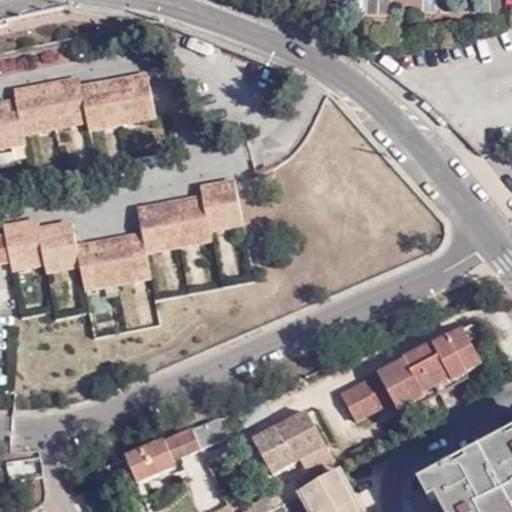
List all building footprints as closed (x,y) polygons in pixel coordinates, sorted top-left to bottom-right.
[(90,129),(156,117),(148,75),(132,77),(133,87),(99,94),(97,85),(64,91),(63,82),(47,85),(49,94),(31,97),(29,89),(15,91),(17,101),(2,103),(4,113),(0,113),(0,147),(25,142),(24,135),(89,122),(90,129)] [(243,225),(236,184),(219,186),(221,196),(189,202),(190,212),(156,218),(155,209),(139,211),(145,246),(126,248),(125,239),(94,244),(96,255),(79,258),(74,234),(55,237),(54,229),(40,231),(39,223),(23,225),(24,235),(6,239),(3,237),(0,237),(0,267),(11,265),(12,271),(47,264),(48,273),(80,267),(85,291),(152,278),(148,254),(212,240),(211,231),(243,225)] [(485,367),(465,331),(405,360),(406,362),(341,396),(356,426),(395,406),(400,415),(427,400),(426,397),(452,385),(454,386),(470,377),(469,376),(485,367)] [(254,442),(274,478),(302,463),(310,476),(334,463),(306,413),(254,442)] [(220,419),(127,458),(139,484),(176,467),(174,462),(228,439),(220,419)] [(511,511),(511,441),(510,442),(508,438),(467,460),(469,464),(455,471),(465,489),(459,493),(447,471),(426,481),(442,511),(511,511)] [(259,486),(274,478),(254,442),(239,451),(259,486)] [(465,489),(455,471),(453,467),(447,471),(459,493),(465,489)] [(91,475),(93,476),(99,488),(113,481),(107,468),(91,475)] [(311,511),(312,511),(360,511),(353,496),(340,471),(339,472),(304,492),(266,511),(311,511)] [(253,511),(266,511),(304,492),(299,484),(291,489),(288,484),(250,506),(253,511)] [(104,492),(86,499),(91,511),(111,511),(112,511),(104,492)] [(253,511),(250,506),(244,495),(221,507),(223,511),(253,511)] [(356,495),(353,496),(360,511),(363,511),(364,511),(356,495)]
